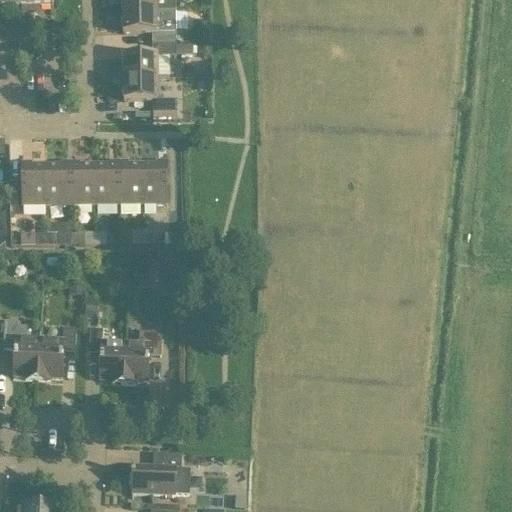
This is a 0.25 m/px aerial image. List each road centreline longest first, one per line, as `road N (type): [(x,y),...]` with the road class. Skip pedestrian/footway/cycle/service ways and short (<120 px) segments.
road 1 (residential): [(6,53),(10,137),(96,137),(95,52)]
road 2 (residential): [(89,476),(89,414),(157,411)]
